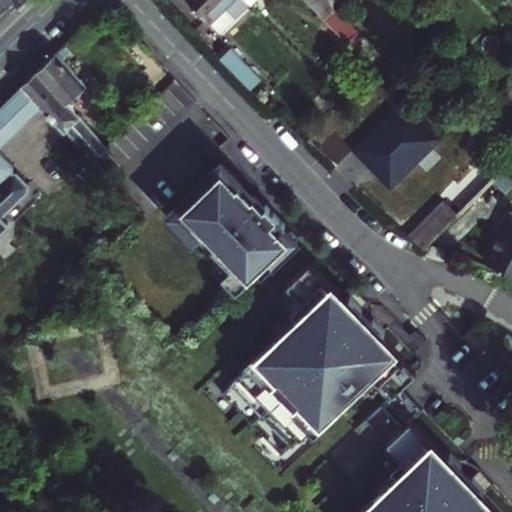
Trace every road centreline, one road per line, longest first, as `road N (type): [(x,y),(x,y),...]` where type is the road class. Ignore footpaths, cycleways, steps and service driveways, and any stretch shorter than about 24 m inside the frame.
road 1 (residential): [(128,0),(381,257),(511,309)]
road 2 (unknown): [(443,360),(317,511)]
